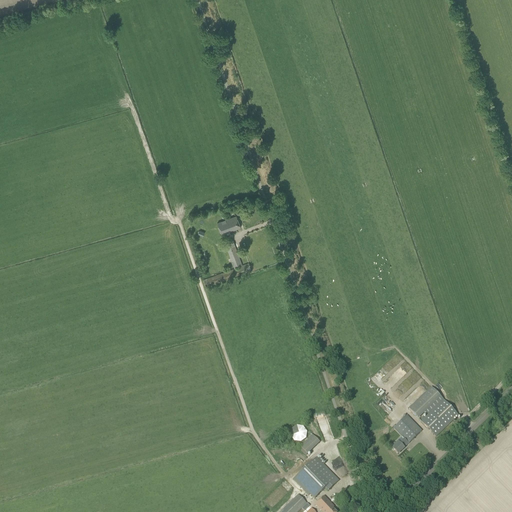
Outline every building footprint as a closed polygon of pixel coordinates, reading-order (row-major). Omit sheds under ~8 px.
[(217,223),(222,235),(236,229),(241,227),(236,216),(232,217),(217,223)] [(232,239),(224,242),(234,268),(242,265),(232,239)] [(206,287),(251,271),(249,263),(203,280),(206,287)] [(441,397),(431,387),(408,409),(418,419),(441,397)] [(422,417),(419,420),(435,437),(458,415),(444,400),(424,419),(422,417)] [(407,416),(393,429),(401,437),(407,443),(408,444),(422,431),(407,416)] [(306,439),(307,432),(303,427),(296,426),(291,430),(290,437),(294,442),(300,443),(306,439)] [(306,455),(319,441),(310,434),(298,448),(306,455)] [(394,444),(390,447),(398,455),(404,448),(403,447),(407,443),(401,437),(397,441),(398,442),(395,445),(394,444)] [(310,494),(311,495),(314,499),(325,488),(328,491),(339,481),(316,458),(293,480),(308,496),(310,494)] [(298,495),(280,511),(298,511),(307,504),(298,495)] [(334,507),(324,497),(315,505),(321,511),(336,511),(333,508),(334,507)]
